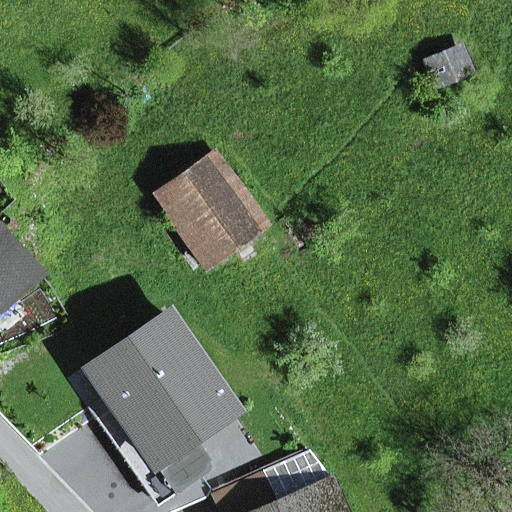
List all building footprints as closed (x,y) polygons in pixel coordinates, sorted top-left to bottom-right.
[(462,48),(420,62),(431,93),(473,79),(462,48)] [(152,195),(200,263),(259,222),(211,153),(152,195)] [(0,302),(36,272),(0,230),(0,302)] [(157,370),(165,384),(206,357),(180,319),(157,316),(149,322),(143,313),(80,345),(90,362),(114,398),(157,370)] [(146,448),(231,393),(206,357),(165,384),(157,370),(114,398),(146,448)] [(208,460),(225,488),(250,473),(233,445),(208,460)] [(201,479),(185,450),(138,476),(155,505),(201,479)] [(345,511),(332,483),(309,452),(212,496),(218,511),(345,511)]
